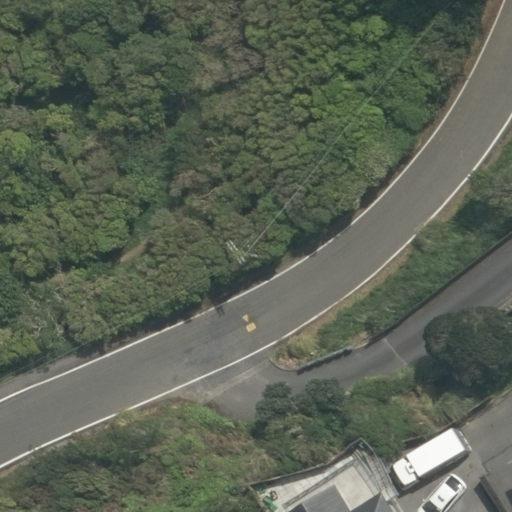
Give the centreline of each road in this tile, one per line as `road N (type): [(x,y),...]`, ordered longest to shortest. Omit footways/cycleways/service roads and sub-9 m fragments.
road 1 (tertiary): [(511,55),(454,156),(418,198),(325,279),(212,340)]
road 2 (residential): [(212,340),(242,392),(280,393),(407,351),(511,270)]
road 3 (tertiary): [(212,340),(0,430)]
